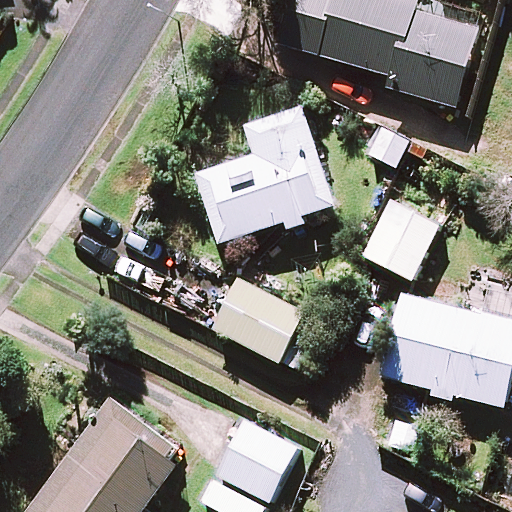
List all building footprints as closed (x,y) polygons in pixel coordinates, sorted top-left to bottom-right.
[(421,9),(392,0),(341,0),(323,59),(394,80),(391,90),(461,111),(483,37),(418,18),(421,9)] [(224,246),(288,226),(291,235),(314,228),(311,219),(340,210),(309,112),(252,129),(261,158),(203,177),(224,246)] [(414,141),(386,127),(370,157),(399,172),(414,141)] [(444,228),(396,204),(369,259),(417,283),(444,228)] [(310,317),(243,283),(218,333),(285,366),(310,317)] [(388,382),(437,394),(436,399),(462,405),(463,400),(510,412),(511,402),(511,324),(409,299),(388,382)] [(151,511),(192,460),(119,403),(35,511),(151,511)] [(431,429),(398,420),(390,450),(423,458),(431,429)] [(302,451),(250,424),(222,479),(275,505),(302,451)]
